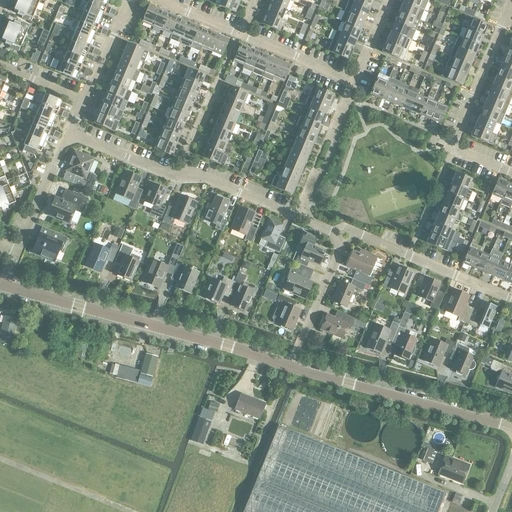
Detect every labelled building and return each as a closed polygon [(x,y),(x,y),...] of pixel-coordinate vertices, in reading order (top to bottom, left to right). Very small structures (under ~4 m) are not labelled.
[(18,0),(18,1),(36,9),(39,0),(18,0)] [(88,0),(88,2),(105,9),(108,0),(88,0)] [(221,0),(219,6),(235,12),(239,2),(234,0),(221,0)] [(270,0),(269,3),(285,10),(289,0),(270,0)] [(349,0),(349,1),(369,10),(373,0),(349,0)] [(428,0),(427,0),(403,0),(403,2),(424,11),(428,0)] [(21,18),(31,22),(36,9),(18,1),(14,10),(18,12),(18,14),(22,16),(21,18)] [(321,1),(319,7),(325,9),(327,4),(325,3),(321,1)] [(345,11),(365,20),(369,10),(349,1),(345,11)] [(88,2),(84,12),(101,19),(105,9),(88,2)] [(399,12),(420,20),(424,11),(403,2),(399,12)] [(269,3),(265,13),(281,20),(285,10),(269,3)] [(152,26),(159,10),(148,6),(141,22),(152,26)] [(152,26),(162,30),(169,14),(159,10),(152,26)] [(365,20),(345,11),(340,21),(345,23),(361,30),(365,20)] [(84,12),(80,22),(97,29),(101,19),(84,12)] [(395,22),(411,28),(416,30),(420,20),(399,12),(395,22)] [(261,23),(277,30),(282,32),(286,22),(281,20),(265,13),(261,23)] [(169,14),(162,30),(172,35),(179,18),(169,14)] [(180,43),(189,23),(179,18),(172,35),(170,39),(180,43)] [(471,18),(467,29),(483,35),(487,25),(471,18)] [(29,26),(20,22),(19,24),(14,22),(13,24),(9,22),(5,31),(24,39),(29,26)] [(53,32),(59,34),(62,24),(56,22),(53,32)] [(92,39),(97,29),(80,22),(75,32),(92,39)] [(395,22),(391,32),(407,38),(407,39),(411,41),(416,30),(411,28),(395,22)] [(192,43),(199,27),(189,23),(180,43),(190,47),(192,43)] [(345,23),(341,33),(357,40),(361,30),(345,23)] [(192,43),(202,47),(208,31),(199,27),(192,43)] [(436,27),(434,32),(431,31),(429,36),(433,38),(436,33),(438,34),(440,29),(436,27)] [(43,28),(37,43),(43,46),(50,31),(43,28)] [(479,45),(483,35),(467,29),(463,39),(479,45)] [(18,52),(24,39),(5,31),(2,40),(6,42),(5,44),(10,46),(9,48),(18,52)] [(202,47),(212,51),(218,35),(208,31),(202,47)] [(332,41),(353,49),(357,40),(341,33),(336,31),(332,41)] [(88,49),(92,39),(75,32),(71,42),(88,49)] [(386,42),(407,50),(411,41),(407,39),(407,38),(391,32),(386,42)] [(218,35),(212,51),(222,56),(229,40),(218,35)] [(479,45),(463,39),(458,37),(454,46),(475,55),(479,45)] [(328,51),(348,60),(353,49),(332,41),(328,51)] [(84,59),(88,49),(71,42),(67,51),(84,59)] [(382,52),(398,59),(403,61),(407,50),(386,42),(382,52)] [(123,53),(140,60),(144,50),(128,43),(123,53)] [(233,60),(244,65),(250,49),(240,44),(233,60)] [(470,65),(475,55),(454,46),(450,56),(454,58),(470,65)] [(36,48),(31,58),(37,61),(42,51),(36,48)] [(10,52),(0,49),(0,57),(7,60),(10,52)] [(244,65),(253,69),(260,53),(250,49),(244,65)] [(80,69),(84,59),(67,51),(63,61),(80,69)] [(135,70),(140,60),(123,53),(119,63),(135,70)] [(253,69),(263,73),(270,57),(260,53),(253,69)] [(511,71),(511,59),(505,56),(500,66),(511,71)] [(272,81),(273,77),(280,61),(270,57),(263,73),(262,77),(272,81)] [(466,75),(470,65),(454,58),(450,68),(466,75)] [(183,63),(188,65),(193,67),(195,63),(185,59),(183,63)] [(76,79),(80,69),(63,61),(58,72),(76,79)] [(273,77),(284,82),(291,66),(280,61),(273,77)] [(135,70),(119,63),(115,73),(131,80),(136,82),(140,72),(135,70)] [(205,75),(188,68),(184,66),(179,76),(184,78),(184,79),(201,86),(205,75)] [(511,82),(511,71),(500,66),(496,76),(511,82)] [(203,71),(214,76),(216,69),(213,68),(212,70),(210,69),(205,67),(203,71)] [(466,75),(450,68),(446,79),(462,85),(466,75)] [(131,80),(115,73),(114,76),(111,76),(110,80),(111,82),(111,83),(127,90),(131,80)] [(379,73),(370,94),(380,98),(389,78),(379,73)] [(511,94),(511,82),(496,76),(492,86),(511,94)] [(389,78),(380,98),(390,103),(397,86),(399,82),(389,78)] [(184,79),(180,88),(197,96),(201,86),(184,79)] [(107,93),(123,100),(127,102),(132,92),(127,90),(111,83),(110,84),(108,84),(106,88),(108,90),(107,93)] [(231,86),(226,96),(244,104),(248,93),(231,86)] [(335,96),(334,95),(334,94),(313,86),(309,96),(329,105),(331,101),(333,101),(335,96)] [(397,86),(390,103),(400,107),(407,91),(406,90),(397,86)] [(400,107),(410,111),(417,95),(419,90),(408,86),(406,90),(407,91),(400,107)] [(509,105),(511,96),(511,94),(492,86),(488,96),(509,105)] [(180,88),(175,98),(192,106),(197,96),(180,88)] [(119,110),(123,100),(107,93),(102,103),(119,110)] [(45,94),(40,104),(57,112),(62,101),(45,94)] [(427,99),(417,95),(410,111),(420,115),(427,99)] [(226,96),(222,106),(239,114),(244,104),(226,96)] [(281,96),(279,102),(277,106),(284,109),(285,107),(283,103),(285,98),(281,96)] [(304,106),(309,108),(325,115),(329,105),(309,96),(304,106)] [(488,96),(484,106),(504,115),(509,105),(488,96)] [(175,98),(171,108),(188,116),(192,106),(175,98)] [(427,99),(420,115),(430,119),(437,103),(427,99)] [(98,113),(119,122),(123,112),(119,110),(102,103),(98,113)] [(437,103),(430,119),(440,124),(447,107),(437,103)] [(40,104),(36,114),(53,122),(57,112),(40,104)] [(222,106),(218,116),(235,124),(239,114),(222,106)] [(277,106),(273,116),(277,118),(279,112),(284,110),(284,109),(277,106)] [(484,106),(479,116),(496,123),(500,125),(504,115),(484,106)] [(171,108),(167,118),(184,125),(188,116),(171,108)] [(327,116),(325,115),(309,108),(305,118),(321,125),(322,121),(325,121),(327,116)] [(119,122),(98,113),(94,123),(115,132),(119,122)] [(36,114),(32,124),(49,132),(53,122),(36,114)] [(218,116),(214,126),(231,134),(235,124),(218,116)] [(273,116),(270,122),(269,126),(276,129),(277,126),(274,123),(277,118),(273,116)] [(301,128),(317,135),(317,134),(319,134),(321,129),(320,128),(321,125),(305,118),(300,116),(296,126),(301,128)] [(479,116),(475,126),(491,133),(496,123),(479,116)] [(180,135),(184,125),(167,118),(163,128),(180,135)] [(32,124),(28,134),(45,142),(49,132),(32,124)] [(227,143),(231,134),(214,126),(210,136),(227,143)] [(269,126),(266,132),(264,136),(268,138),(271,132),(275,131),(276,129),(269,126)] [(313,144),(317,135),(301,128),(296,126),(292,136),(296,138),(297,138),(313,144)] [(471,136),(487,143),(492,145),(496,135),(491,133),(475,126),(471,136)] [(176,145),(180,135),(163,128),(159,138),(176,145)] [(41,152),(45,142),(28,134),(23,145),(25,145),(23,151),(26,152),(34,156),(36,150),(41,152)] [(223,153),(227,143),(210,136),(206,146),(223,153)] [(171,156),(176,145),(159,138),(154,149),(171,156)] [(313,149),(311,148),(313,144),(297,138),(296,138),(292,148),(309,154),(311,154),(313,149)] [(227,155),(223,153),(206,146),(201,157),(223,166),(227,155)] [(304,164),(309,154),(292,148),(288,158),(304,164)] [(72,183),(85,189),(91,191),(96,180),(96,178),(95,175),(93,174),(88,171),(93,159),(74,151),(67,170),(76,174),(72,183)] [(304,169),(303,168),(304,164),(288,158),(284,168),(300,174),(302,174),(304,169)] [(301,176),(300,175),(300,174),(284,168),(280,177),(296,184),(297,181),(299,181),(301,176)] [(134,209),(141,194),(135,191),(140,178),(125,172),(116,193),(130,199),(127,206),(134,209)] [(451,183),(468,189),(472,179),(456,172),(451,183)] [(14,184),(29,181),(27,173),(12,176),(14,184)] [(271,186),(291,194),(292,195),(296,184),(280,177),(275,175),(271,186)] [(501,199),(508,183),(498,179),(491,195),(501,199)] [(0,198),(12,193),(6,181),(0,183),(0,198)] [(161,218),(166,207),(160,204),(166,189),(152,183),(144,202),(153,205),(150,213),(161,218)] [(467,190),(468,189),(451,183),(447,193),(463,199),(468,201),(472,192),(467,190)] [(501,199),(500,204),(510,208),(511,203),(511,201),(511,184),(508,183),(501,199)] [(83,212),(88,198),(69,191),(65,202),(55,198),(48,214),(69,223),(75,210),(80,213),(83,212)] [(8,210),(17,206),(12,193),(0,198),(0,208),(1,208),(2,210),(7,208),(8,210)] [(443,203),(459,209),(463,199),(447,193),(443,203)] [(187,224),(196,202),(180,195),(174,208),(169,206),(162,221),(172,225),(174,219),(187,224)] [(204,215),(218,221),(215,228),(223,232),(231,213),(225,211),(229,202),(216,197),(212,206),(208,204),(204,215)] [(459,209),(443,203),(439,212),(455,219),(455,220),(459,222),(461,217),(460,213),(458,212),(459,209)] [(251,242),(256,229),(250,227),(255,214),(239,207),(231,229),(246,235),(245,239),(251,242)] [(451,229),(455,220),(455,219),(439,212),(435,222),(451,229)] [(269,220),(262,238),(259,245),(265,247),(279,253),(285,238),(278,235),(282,225),(269,220)] [(430,232),(451,241),(455,231),(451,229),(435,222),(430,232)] [(67,238),(50,230),(42,227),(39,233),(40,234),(32,252),(54,261),(59,251),(61,252),(67,238)] [(113,237),(120,240),(124,231),(116,228),(113,237)] [(451,241),(430,232),(426,243),(447,251),(451,241)] [(295,262),(297,263),(299,264),(306,267),(309,261),(319,265),(325,251),(307,243),(302,255),(299,253),(295,262)] [(481,247),(471,243),(462,264),(473,268),(479,252),(481,247)] [(112,263),(117,251),(110,248),(109,250),(95,244),(85,265),(100,272),(105,260),(112,263)] [(131,280),(139,261),(140,258),(131,254),(133,249),(122,244),(117,256),(123,259),(116,274),(131,280)] [(369,286),(373,277),(368,275),(376,257),(361,251),(360,254),(353,251),(347,266),(360,272),(356,280),(365,284),(369,286)] [(473,268),(483,272),(489,256),(479,252),(473,268)] [(483,272),(492,276),(499,260),(489,256),(483,272)] [(177,263),(178,261),(178,260),(171,257),(167,266),(152,260),(144,281),(159,288),(165,272),(172,275),(177,263)] [(268,270),(269,268),(271,269),(274,263),(271,262),(271,261),(264,258),(260,267),(268,270)] [(492,276),(502,280),(509,264),(499,260),(492,276)] [(511,284),(511,260),(511,261),(510,265),(509,264),(502,280),(511,284)] [(190,294),(199,272),(177,263),(172,275),(171,277),(178,280),(174,288),(190,294)] [(309,281),(314,270),(306,267),(299,264),(297,269),(292,267),(283,289),(305,299),(312,282),(309,281)] [(405,294),(414,272),(398,266),(394,276),(388,273),(382,287),(388,290),(389,288),(405,294)] [(238,273),(234,282),(231,289),(237,292),(231,305),(245,311),(254,291),(242,286),(246,276),(238,273)] [(228,297),(229,295),(231,289),(234,282),(224,277),(221,283),(212,278),(204,298),(218,304),(223,291),(229,293),(227,297),(228,297)] [(430,307),(438,310),(445,294),(437,291),(440,283),(426,277),(418,296),(432,302),(430,307)] [(363,291),(365,284),(356,280),(353,279),(350,285),(341,281),(332,301),(346,307),(354,287),(363,291)] [(266,288),(272,290),(274,285),(268,282),(266,288)] [(464,323),(471,307),(465,305),(469,295),(453,289),(444,311),(459,317),(457,320),(464,323)] [(284,303),(282,309),(279,307),(276,309),(272,318),(273,321),(276,322),(276,323),(292,330),(300,310),(294,307),(296,301),(279,294),(277,300),(284,303)] [(478,310),(471,307),(464,323),(476,328),(476,327),(480,325),(488,328),(497,307),(481,301),(478,310)] [(352,327),(356,319),(345,314),(342,321),(327,314),(320,329),(342,338),(347,325),(352,327)] [(386,326),(389,321),(379,315),(376,321),(386,326)] [(5,316),(0,334),(0,342),(10,345),(17,319),(5,316)] [(393,338),(399,324),(399,323),(401,320),(394,317),(389,330),(375,324),(366,346),(381,352),(388,335),(393,338)] [(28,342),(25,352),(40,356),(41,351),(37,347),(43,326),(32,323),(27,342),(28,342)] [(399,324),(393,338),(400,340),(394,354),(407,359),(410,354),(411,355),(412,354),(413,353),(414,351),(415,349),(415,347),(415,346),(413,345),(416,339),(415,338),(416,334),(410,331),(408,336),(403,334),(406,327),(399,324)] [(464,343),(467,334),(460,332),(457,340),(464,343)] [(451,354),(456,343),(446,339),(444,344),(432,339),(423,360),(438,367),(444,351),(451,354)] [(456,343),(451,354),(458,357),(453,369),(456,371),(455,373),(462,375),(463,373),(466,375),(468,369),(469,370),(470,370),(471,370),(472,370),(473,369),(474,369),(474,368),(475,367),(475,366),(475,365),(475,364),(475,363),(475,362),(474,362),(474,361),(473,361),(472,360),(474,356),(468,354),(469,348),(456,343)] [(149,386),(151,376),(156,358),(145,355),(139,377),(137,377),(139,370),(115,364),(112,376),(149,386)] [(69,357),(68,364),(78,367),(80,360),(69,357)] [(511,370),(511,368),(499,362),(493,360),(490,368),(491,371),(495,372),(497,371),(502,373),(496,386),(511,392),(511,375),(510,375),(511,370)] [(241,394),(235,409),(259,418),(265,404),(241,394)] [(217,411),(219,402),(211,400),(208,408),(217,411)] [(375,425),(375,422),(374,419),(373,416),(370,413),(367,410),(364,409),(361,408),(357,408),(354,408),(350,409),(348,410),(345,413),(343,417),(341,419),(341,422),(340,426),(341,429),(342,433),(344,435),(346,438),(348,440),(352,442),(355,442),(359,443),(362,442),(365,441),(367,440),(370,437),(372,435),(374,432),(375,429),(375,425)] [(191,441),(203,445),(211,422),(200,417),(191,441)] [(417,441),(416,436),(415,432),(413,429),(410,426),(407,423),(403,421),(398,420),(394,419),(390,420),(387,421),(383,423),(380,426),(377,429),(376,433),(375,437),(374,441),(375,445),(376,448),(377,452),(380,455),(383,458),(386,460),(391,461),(395,462),(399,461),(403,460),(407,458),(410,456),(413,453),(415,449),(416,445),(417,441)] [(437,511),(445,493),(278,425),(242,511),(437,511)] [(427,449),(422,461),(431,464),(436,452),(427,449)] [(469,465),(445,456),(438,474),(462,483),(469,465)]
